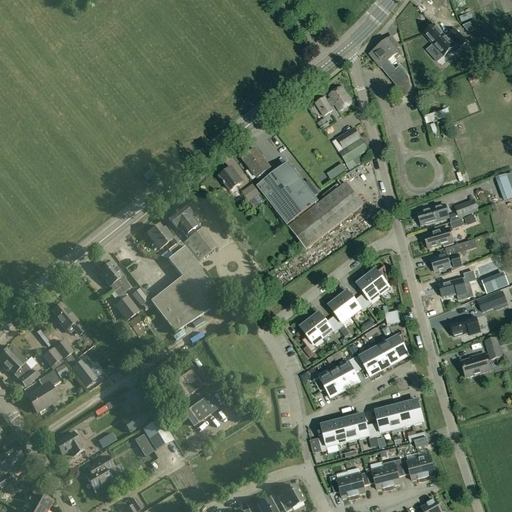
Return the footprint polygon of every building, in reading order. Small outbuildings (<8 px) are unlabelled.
[(472,18),(470,13),(459,17),(461,23),(472,18)] [(470,23),(463,26),(469,33),(474,31),(470,23)] [(444,39),(445,39),(433,26),(424,35),(439,52),(448,43),(444,39)] [(458,50),(466,44),(455,31),(447,37),(458,50)] [(390,80),(396,87),(390,91),(398,101),(411,93),(407,78),(399,67),(395,70),(388,62),(394,57),(395,59),(401,55),(396,49),(398,47),(391,38),(369,55),(381,70),(382,69),(390,80)] [(332,111),(330,108),(334,105),(339,112),(352,104),(341,87),(328,96),(330,99),(326,102),(324,98),(315,104),(323,117),(332,111)] [(458,118),(478,111),(475,100),(455,106),(458,118)] [(428,119),(452,113),(450,106),(426,112),(428,119)] [(337,139),(343,150),(339,152),(346,164),(350,162),(367,152),(360,140),(354,129),(337,139)] [(243,161),(257,180),(266,173),(269,170),(265,165),(265,164),(255,152),(243,161)] [(257,189),(287,227),(318,203),(288,164),(270,178),(257,189)] [(241,183),(231,170),(219,179),(230,192),(241,183)] [(154,176),(151,173),(150,173),(144,178),(147,181),(154,176)] [(318,203),(287,227),(306,251),(363,207),(345,184),(319,204),(318,203)] [(258,195),(252,186),(242,193),(248,202),(258,195)] [(455,208),(457,213),(448,216),(450,222),(478,212),(473,201),(455,208)] [(185,207),(168,219),(176,229),(178,228),(179,230),(180,230),(188,240),(189,240),(202,230),(199,227),(200,226),(191,215),(192,212),(189,208),(185,207)] [(432,210),(417,214),(421,227),(436,222),(436,221),(448,218),(445,207),(433,211),(432,210)] [(466,225),(476,221),(473,215),(464,218),(466,225)] [(452,230),(463,226),(460,220),(450,224),(452,230)] [(162,231),(158,227),(147,236),(159,251),(170,243),(174,247),(168,251),(173,257),(168,261),(182,278),(151,303),(176,335),(226,300),(197,264),(182,246),(180,243),(179,243),(175,238),(173,240),(165,230),(162,231)] [(189,240),(188,240),(182,246),(197,264),(217,248),(202,230),(189,240)] [(450,230),(424,237),(428,249),(443,245),(444,248),(453,245),(453,243),(454,243),(450,230)] [(456,247),(458,254),(469,251),(467,243),(456,247)] [(446,256),(431,260),(434,273),(450,268),(451,272),(464,267),(464,266),(462,267),(459,255),(457,256),(456,254),(447,257),(446,256)] [(125,293),(131,289),(122,278),(123,277),(112,264),(106,269),(123,291),(125,293)] [(460,286),(466,285),(478,281),(474,267),(462,270),(465,279),(462,280),(462,279),(438,286),(442,298),(449,296),(449,297),(456,295),(458,303),(473,298),(471,290),(462,293),(460,286)] [(120,288),(123,292),(123,291),(106,269),(99,273),(115,293),(120,288)] [(389,289),(385,284),(387,282),(387,283),(386,277),(385,275),(384,274),(382,273),(380,272),(378,273),(377,274),(377,273),(367,281),(379,297),(389,289)] [(372,306),(370,304),(379,297),(367,281),(358,288),(363,295),(358,298),(367,309),(372,306)] [(120,288),(115,293),(114,293),(121,302),(116,306),(127,321),(139,312),(128,297),(127,297),(124,294),(125,293),(123,291),(123,292),(120,288)] [(139,290),(133,295),(142,306),(148,301),(139,290)] [(481,313),(494,308),(496,311),(507,307),(506,303),(501,292),(477,302),(481,313)] [(354,302),(348,295),(339,302),(351,318),(360,311),(362,313),(367,309),(358,298),(354,302)] [(329,310),(335,317),(330,320),(338,331),(343,327),(342,325),(351,318),(339,302),(329,310)] [(62,305),(53,313),(58,318),(56,320),(61,326),(63,325),(70,334),(74,331),(80,325),(73,317),(72,317),(62,305)] [(397,312),(384,315),(385,321),(399,318),(397,312)] [(136,332),(146,325),(139,316),(129,324),(136,332)] [(325,324),(320,317),(311,324),(323,340),(332,333),(334,335),(338,331),(330,320),(325,324)] [(387,327),(400,324),(399,318),(385,321),(387,327)] [(475,318),(450,325),(454,338),(469,334),(470,337),(480,334),(475,318)] [(301,331),(307,338),(302,342),(307,348),(303,351),(309,358),(313,355),(312,354),(316,350),(314,347),(323,340),(311,324),(301,331)] [(80,325),(74,331),(78,335),(82,340),(87,335),(84,330),(80,325)] [(137,338),(129,327),(122,331),(130,342),(137,338)] [(402,335),(398,338),(388,343),(398,361),(407,355),(404,349),(403,348),(405,346),(402,335)] [(502,358),(497,338),(484,342),(490,361),(502,358)] [(64,341),(55,349),(64,361),(74,353),(64,341)] [(376,344),(379,348),(388,366),(398,361),(388,343),(383,346),(380,342),(376,344)] [(355,346),(348,350),(353,358),(359,354),(355,346)] [(9,361),(10,360),(20,369),(25,376),(24,377),(31,383),(38,379),(25,364),(27,363),(11,347),(3,355),(9,361)] [(388,366),(379,348),(369,354),(378,371),(388,366)] [(43,358),(51,369),(62,360),(54,350),(43,358)] [(358,357),(353,360),(359,372),(364,369),(369,376),(378,371),(369,354),(359,359),(358,357)] [(25,376),(20,369),(10,360),(9,361),(3,355),(0,358),(0,361),(4,366),(2,368),(8,373),(10,371),(14,375),(19,380),(24,377),(25,376)] [(461,363),(466,379),(489,372),(484,355),(475,357),(475,359),(461,363)] [(75,363),(71,357),(66,361),(71,366),(75,363)] [(347,363),(348,365),(339,370),(348,387),(358,382),(354,374),(359,372),(353,360),(347,363)] [(87,388),(97,381),(82,361),(72,369),(87,388)] [(64,365),(55,371),(60,379),(69,374),(64,365)] [(265,375),(268,384),(285,377),(282,369),(265,375)] [(339,393),(348,387),(339,370),(329,375),(339,393)] [(329,375),(327,371),(317,376),(318,378),(313,381),(320,393),(325,390),(329,398),(339,393),(329,375)] [(29,397),(31,400),(33,404),(32,404),(37,414),(48,408),(47,407),(52,404),(52,405),(59,401),(52,388),(61,383),(54,372),(39,381),(42,388),(27,397),(28,397),(29,397)] [(191,373),(177,383),(172,386),(183,401),(202,388),(191,373)] [(19,380),(26,387),(31,383),(24,377),(19,380)] [(209,398),(205,400),(184,415),(193,428),(218,411),(209,398)] [(423,424),(418,404),(407,407),(413,426),(423,424)] [(146,407),(128,418),(136,430),(153,419),(146,407)] [(413,426),(407,407),(397,410),(402,429),(413,426)] [(402,429),(397,410),(386,413),(392,432),(402,429)] [(381,437),(381,435),(392,432),(386,413),(375,415),(378,424),(372,425),(375,439),(381,437)] [(353,421),(358,441),(369,438),(370,440),(375,439),(372,425),(366,427),(364,418),(353,421)] [(143,430),(156,452),(174,441),(161,419),(143,430)] [(358,441),(353,421),(343,424),(348,443),(358,441)] [(82,440),(92,436),(86,422),(76,426),(82,440)] [(348,443),(343,424),(332,427),(337,446),(348,443)] [(321,430),(324,438),(318,440),(321,453),(327,451),(327,449),(337,446),(332,427),(321,430)] [(427,439),(425,433),(412,437),(414,443),(427,439)] [(74,434),(63,440),(63,441),(56,445),(63,456),(70,452),(74,458),(85,452),(74,434)] [(415,449),(428,446),(427,439),(414,443),(415,449)] [(0,458),(0,462),(6,472),(24,461),(16,448),(11,451),(10,449),(3,453),(5,455),(0,458)] [(435,477),(433,470),(435,470),(433,463),(432,463),(430,457),(418,460),(424,482),(429,481),(429,478),(435,477)] [(102,487),(112,481),(106,472),(114,468),(108,458),(87,470),(90,476),(87,478),(96,494),(94,491),(101,487),(102,487)] [(419,483),(424,482),(418,460),(407,463),(407,464),(401,465),(404,477),(410,475),(412,483),(418,481),(419,483)] [(389,489),(389,491),(394,490),(394,487),(400,486),(398,478),(404,477),(401,465),(400,461),(383,465),(384,469),(389,489)] [(372,472),(372,473),(366,474),(369,486),(375,484),(377,492),(383,490),(384,493),(389,491),(389,489),(384,469),(372,472)] [(9,474),(0,479),(0,488),(1,490),(14,482),(9,474)] [(363,487),(369,486),(366,474),(360,476),(360,475),(349,478),(354,498),(354,500),(360,499),(359,496),(365,495),(363,487)] [(349,502),(354,500),(354,498),(349,478),(338,481),(337,477),(330,479),(334,495),(340,493),(342,501),(348,499),(349,502)] [(290,511),(293,511),(292,509),(305,502),(296,486),(282,494),(283,496),(277,499),(284,511),(290,511)] [(48,511),(54,503),(33,492),(28,502),(38,507),(35,511),(48,511)] [(138,511),(143,509),(137,499),(131,502),(136,511),(138,511)] [(276,511),(270,500),(258,507),(260,511),(276,511)] [(432,500),(426,504),(427,505),(421,509),(422,511),(442,511),(440,506),(438,507),(435,501),(433,502),(432,500)]
